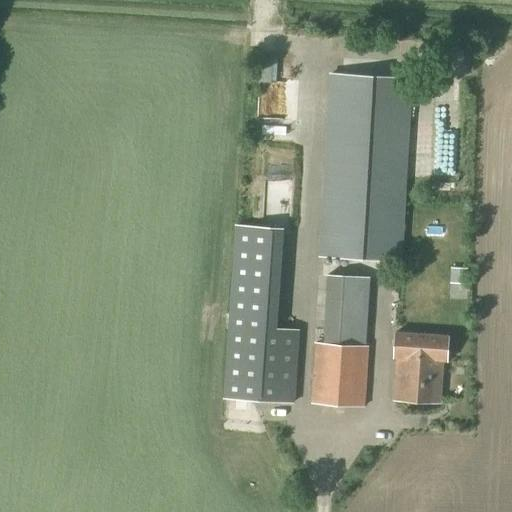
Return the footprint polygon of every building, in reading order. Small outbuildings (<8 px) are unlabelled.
[(402,262),(412,77),(327,73),(317,257),(402,262)] [(272,118),(299,120),(301,84),(274,83),(272,118)] [(466,151),(464,98),(451,98),(452,114),(447,114),(448,152),(466,151)] [(445,185),(464,184),(463,167),(445,168),(445,185)] [(442,168),(418,169),(419,187),(443,185),(442,168)] [(228,325),(223,399),(295,404),(300,330),(272,328),(280,209),(236,206),(228,325)] [(365,346),(369,277),(326,274),(322,343),(315,342),(311,404),(365,408),(369,346),(365,346)] [(448,362),(449,336),(395,332),(393,359),(397,359),(395,400),(439,404),(442,362),(448,362)]
